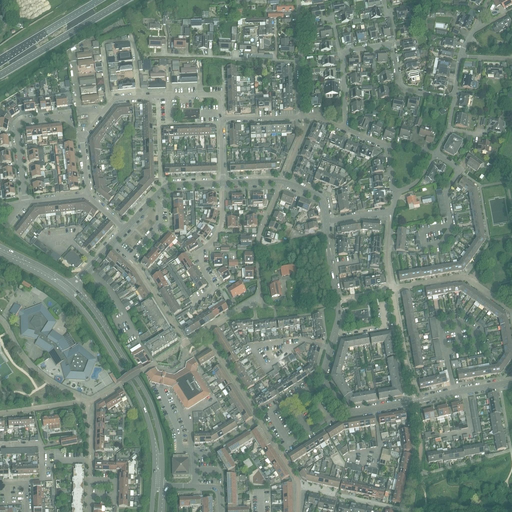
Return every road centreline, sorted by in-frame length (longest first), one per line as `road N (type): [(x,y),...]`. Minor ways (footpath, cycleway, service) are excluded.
road 1 (tertiary): [(161,485),(151,408),(73,288)]
road 2 (tertiary): [(65,291),(142,405),(154,446),(153,484)]
road 3 (tertiary): [(342,410),(511,381)]
road 4 (residential): [(25,203),(16,126),(67,116),(82,136)]
road 5 (residential): [(110,103),(101,43),(131,37),(139,97)]
road 6 (primary): [(0,74),(126,0)]
road 7 (residential): [(192,302),(211,289),(195,255),(220,222),(221,184)]
road 8 (residential): [(261,306),(258,237),(282,181)]
road 9 (residential): [(281,343),(256,346),(265,368),(305,341),(329,348)]
